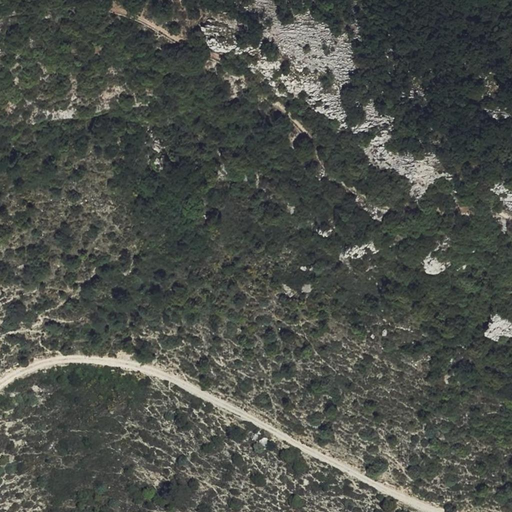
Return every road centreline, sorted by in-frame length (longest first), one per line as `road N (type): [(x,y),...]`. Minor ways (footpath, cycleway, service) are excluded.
road 1 (track): [(0,13),(79,4),(120,11),(280,103),(340,176),(387,206),(464,208),(511,221)]
road 2 (track): [(440,511),(129,364),(68,358),(0,387)]
